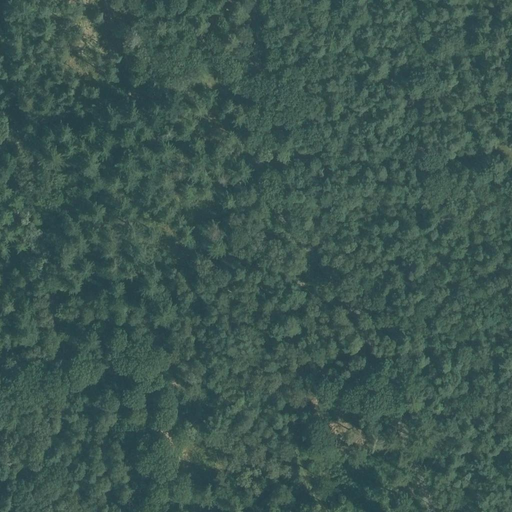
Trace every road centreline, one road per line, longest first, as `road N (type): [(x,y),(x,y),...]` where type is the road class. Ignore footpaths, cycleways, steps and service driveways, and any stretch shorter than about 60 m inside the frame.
road 1 (unclassified): [(431,511),(359,321),(261,175),(256,0)]
road 2 (track): [(0,111),(25,130),(13,150),(14,176),(46,365),(0,388)]
road 3 (track): [(511,153),(485,109),(471,52),(477,27),(502,0)]
